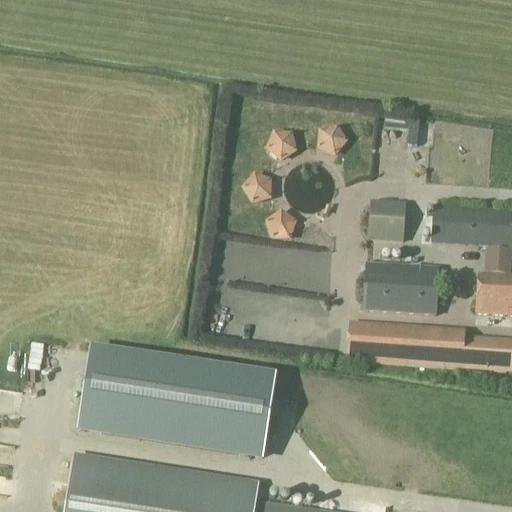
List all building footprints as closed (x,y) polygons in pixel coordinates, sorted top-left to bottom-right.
[(318,152),(334,159),(346,145),(336,130),(319,134),(318,152)] [(280,164),(296,154),(291,137),(273,135),(266,152),(280,164)] [(252,206),(270,202),(271,184),(254,177),(243,191),(252,206)] [(371,202),(369,242),(402,245),(404,204),(371,202)] [(511,215),(434,211),(432,247),(511,251),(511,215)] [(272,242),(290,242),(296,225),(281,214),(266,225),(272,242)] [(438,269),(366,265),(363,313),(435,317),(438,269)] [(477,317),(511,319),(511,279),(479,277),(477,317)] [(410,368),(410,369),(493,374),(495,345),(464,343),(464,337),(412,333),(411,345),(365,339),(362,362),(410,368)] [(269,386),(94,359),(83,432),(258,459),(269,386)] [(83,511),(273,511),(254,509),(258,488),(91,463),(83,511)]
